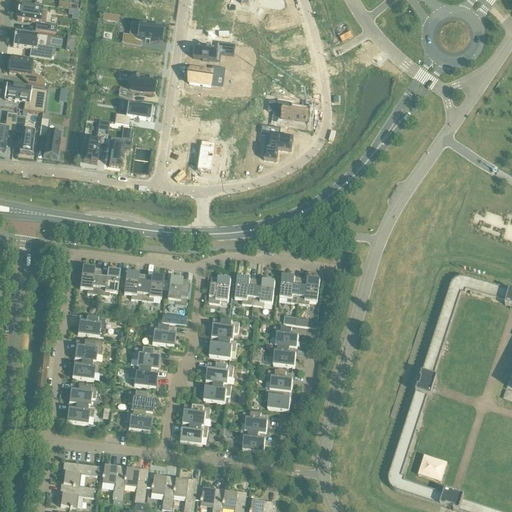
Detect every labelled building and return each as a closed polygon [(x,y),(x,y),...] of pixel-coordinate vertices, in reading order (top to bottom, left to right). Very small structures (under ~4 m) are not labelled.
[(251,0),(252,0),(253,0),(261,0),(260,8),(273,10),(274,10),(275,10),(276,9),(279,9),(281,9),(282,9),(283,9),(284,8),(284,7),(285,6),(284,6),(284,5),(283,0),(282,0),(251,0)] [(17,17),(16,22),(23,23),(27,23),(31,24),(32,24),(36,25),(35,32),(56,35),(57,27),(45,25),(47,12),(42,11),(21,8),(18,8),(18,12),(17,12),(17,17)] [(78,22),(79,12),(69,11),(68,16),(71,17),(71,21),(78,22)] [(198,24),(197,37),(197,36),(210,38),(220,40),(226,40),(228,33),(237,34),(239,23),(219,20),(219,21),(218,27),(199,24),(198,24)] [(123,41),(122,45),(140,48),(141,40),(145,40),(144,41),(145,41),(145,40),(149,41),(149,42),(150,42),(150,41),(161,43),(163,29),(138,25),(131,24),(131,27),(129,37),(128,37),(123,37),(123,41)] [(14,34),(12,48),(31,51),(29,58),(51,62),(52,50),(37,47),(38,38),(14,34)] [(73,53),(75,39),(67,38),(65,52),(73,53)] [(209,63),(209,62),(220,64),(221,56),(234,58),(235,47),(218,44),(217,51),(195,48),(193,60),(202,61),(202,62),(209,63)] [(125,69),(124,72),(136,74),(137,67),(157,69),(159,56),(137,52),(136,52),(131,51),(130,58),(129,65),(125,64),(125,69)] [(11,61),(9,75),(16,76),(23,75),(22,77),(28,77),(27,84),(27,85),(43,87),(44,81),(43,81),(33,75),(33,72),(34,65),(34,64),(24,63),(25,64),(24,65),(20,63),(19,62),(11,61)] [(191,72),(189,86),(210,89),(216,89),(218,77),(225,78),(226,71),(212,69),(211,75),(191,72)] [(272,84),(270,94),(278,95),(280,96),(288,97),(289,97),(290,93),(301,95),(302,87),(302,82),(292,81),(282,79),(281,79),(282,73),(285,73),(282,72),(274,71),(272,84)] [(131,79),(129,91),(120,90),(118,98),(132,100),(133,93),(153,95),(155,82),(131,79)] [(7,87),(5,101),(24,104),(23,112),(43,115),(46,93),(7,87)] [(188,97),(186,111),(196,113),(199,117),(204,114),(206,114),(209,118),(217,111),(214,107),(219,103),(220,98),(208,96),(207,100),(188,97)] [(116,116),(115,124),(128,126),(130,118),(149,121),(151,108),(136,106),(136,103),(128,102),(126,117),(116,116)] [(270,102),(268,113),(275,114),(274,122),(288,124),(288,125),(290,125),(298,126),(299,128),(305,129),(306,127),(308,127),(310,118),(309,118),(309,115),(290,112),(291,106),(292,106),(277,103),(270,102)] [(0,151),(5,152),(8,133),(15,134),(17,118),(18,116),(7,114),(5,126),(0,125),(0,151)] [(17,118),(15,134),(22,135),(19,154),(31,156),(34,134),(34,131),(25,130),(25,129),(24,129),(26,119),(17,118)] [(46,139),(43,158),(57,160),(61,132),(47,130),(49,121),(48,121),(41,120),(39,138),(46,139)] [(83,154),(82,162),(83,162),(83,164),(89,165),(97,166),(97,160),(98,157),(98,153),(99,153),(99,152),(98,152),(99,146),(106,147),(110,124),(99,123),(96,142),(86,140),(84,154),(83,154)] [(262,128),(261,135),(267,136),(265,151),(264,162),(277,164),(277,162),(278,157),(279,152),(291,154),(292,154),(292,150),(293,147),(294,141),(294,140),(280,138),(281,130),(262,128)] [(111,150),(108,167),(120,169),(123,149),(130,150),(133,133),(133,131),(122,130),(121,141),(110,140),(109,150),(111,150)] [(133,133),(130,150),(137,151),(134,171),(146,173),(150,143),(138,142),(139,134),(133,133)] [(229,150),(227,168),(240,170),(243,150),(249,151),(251,141),(243,140),(243,144),(230,142),(230,144),(229,150)] [(200,174),(206,175),(208,175),(211,176),(213,166),(214,161),(214,156),(221,157),(222,149),(215,148),(216,146),(202,144),(198,173),(200,174)] [(511,215),(507,214),(505,219),(508,220),(506,226),(504,225),(505,222),(502,221),(503,217),(486,211),(484,218),(481,217),(481,216),(475,213),(471,223),(477,226),(479,220),(483,221),(482,223),(491,226),(490,229),(481,226),(480,230),(499,237),(500,234),(491,231),(493,226),(501,229),(502,227),(506,229),(503,239),(511,242),(511,225),(510,225),(511,218),(511,215)] [(87,296),(98,297),(101,274),(94,273),(95,271),(82,269),(79,291),(87,292),(87,296)] [(101,274),(98,297),(109,299),(109,295),(117,296),(120,274),(107,273),(107,274),(101,274)] [(131,301),(142,303),(145,279),(138,278),(139,277),(126,275),(123,296),(131,297),(131,301)] [(145,279),(142,303),(153,304),(153,300),(161,301),(164,280),(151,278),(151,280),(145,279)] [(287,304),(298,306),(301,282),(295,281),(295,280),(282,278),(280,299),(288,301),(287,304)] [(511,291),(466,279),(465,279),(463,279),(462,279),(461,279),(460,279),(459,279),(457,280),(456,280),(455,281),(454,282),(453,283),(452,283),(452,284),(451,285),(451,287),(450,288),(420,381),(421,381),(419,389),(417,388),(389,477),(388,478),(388,479),(388,480),(388,482),(388,483),(389,484),(389,485),(389,487),(390,488),(391,489),(392,490),(393,491),(394,491),(395,492),(396,493),(397,493),(407,496),(446,509),(446,507),(450,509),(454,510),(453,511),(455,511),(495,511),(463,502),(464,498),(459,496),(454,495),(451,494),(445,492),(444,496),(438,494),(415,486),(404,483),(405,479),(401,478),(427,398),(431,399),(433,394),(434,390),(435,386),(437,380),(433,379),(461,294),(464,296),(466,292),(506,303),(505,307),(511,308),(511,291)] [(174,307),(186,308),(189,285),(182,284),(182,282),(170,280),(167,302),(175,303),(174,307)] [(231,282),(218,280),(218,282),(212,281),(208,305),(220,306),(220,302),(228,303),(231,282)] [(242,306),(253,308),(256,284),(250,283),(250,281),(237,280),(235,301),(243,302),(242,306)] [(301,282),(298,306),(309,307),(310,303),(317,304),(320,283),(307,281),(307,283),(301,282)] [(256,284),(253,308),(264,309),(265,305),(272,306),(275,285),(263,283),(262,285),(256,284)] [(162,325),(186,328),(187,319),(163,315),(162,325)] [(81,318),(81,324),(79,324),(77,337),(99,339),(103,340),(104,332),(105,321),(81,318)] [(285,318),(284,326),(307,329),(308,321),(285,318)] [(212,340),(213,340),(233,343),(233,342),(234,335),(238,336),(239,324),(216,321),(215,328),(213,328),(212,340)] [(175,336),(173,336),(174,329),(150,326),(149,338),(153,338),(152,346),(173,349),(175,336)] [(276,340),(276,347),(275,348),(295,350),(295,351),(297,351),(299,338),(297,338),(298,332),(274,329),(272,340),(276,340)] [(213,340),(213,346),(211,346),(209,359),(231,361),(232,354),(236,354),(237,343),(233,342),(233,343),(213,340)] [(74,361),(76,362),(76,361),(96,364),(97,356),(100,357),(102,346),(78,342),(77,349),(76,349),(74,361)] [(275,348),(276,347),(272,347),(270,358),(274,359),(273,367),(295,369),(296,357),(294,357),(295,351),(295,350),(275,348)] [(137,362),(136,369),(156,371),(156,372),(157,372),(159,359),(157,359),(158,353),(134,350),(133,361),(137,362)] [(76,361),(76,362),(75,368),(73,367),(72,380),(93,383),(94,375),(98,375),(100,364),(96,364),(76,361)] [(206,384),(208,384),(228,387),(228,386),(228,379),(232,380),(234,368),(210,365),(209,372),(208,372),(206,384)] [(136,369),(132,368),(131,380),(135,380),(134,388),(155,391),(157,378),(155,378),(156,372),(156,371),(136,369)] [(271,384),(270,392),(290,394),(290,395),(291,395),(293,382),(291,382),(292,376),(268,373),(267,384),(271,384)] [(208,384),(207,390),(205,390),(204,403),(225,406),(226,398),(230,398),(232,387),(228,386),(228,387),(208,384)] [(68,405),(70,406),(70,405),(90,408),(91,400),(95,401),(96,390),(73,387),(72,393),(70,393),(68,405)] [(270,392),(266,391),(265,402),(269,403),(268,411),(289,413),(291,401),(289,401),(290,395),(290,394),(270,392)] [(131,405),(130,413),(150,415),(150,416),(152,416),(153,403),(152,403),(153,397),(129,394),(127,405),(131,405)] [(70,405),(70,406),(70,412),(68,411),(66,424),(88,427),(89,419),(93,419),(94,408),(90,408),(70,405)] [(183,426),(185,426),(204,429),(204,428),(205,421),(209,421),(211,410),(187,407),(186,414),(184,413),(183,426)] [(130,413),(127,412),(125,423),(129,424),(128,432),(149,435),(151,422),(149,422),(150,416),(150,415),(130,413)] [(246,426),(245,433),(245,434),(264,436),(266,437),(268,424),(266,424),(267,417),(243,414),(242,425),(246,426)] [(204,429),(185,426),(184,432),(182,432),(180,445),(202,447),(203,439),(207,440),(208,429),(204,428),(204,429)] [(245,434),(245,433),(241,433),(239,444),(243,444),(242,452),(264,455),(265,442),(264,442),(264,436),(245,434)] [(447,466),(424,458),(418,478),(441,485),(447,466)] [(65,471),(63,486),(79,488),(80,477),(96,479),(97,468),(63,464),(62,471),(65,471)] [(122,509),(124,487),(126,471),(127,469),(120,468),(120,470),(104,468),(103,478),(102,478),(102,480),(103,480),(102,484),(114,486),(112,501),(113,501),(112,507),(122,509)] [(124,487),(136,488),(134,504),(135,504),(134,511),(135,511),(145,511),(146,505),(144,505),(148,471),(142,470),(142,473),(126,471),(124,487)] [(169,481),(153,479),(152,488),(151,488),(151,490),(152,490),(151,495),(163,496),(161,511),(164,511),(171,511),(173,498),(175,482),(176,479),(169,478),(169,481)] [(175,482),(173,498),(185,499),(183,511),(193,511),(198,482),(191,481),(191,484),(175,482)] [(63,486),(61,486),(60,492),(62,493),(60,509),(76,511),(78,498),(93,500),(94,490),(79,488),(63,486)] [(221,511),(222,510),(224,496),(224,494),(225,492),(218,491),(218,493),(214,493),(202,491),(201,496),(201,497),(201,501),(200,501),(200,503),(200,507),(212,509),(211,511),(221,511)] [(224,496),(222,510),(234,511),(233,511),(244,511),(246,495),(240,494),(240,496),(224,494),(224,496)] [(272,511),(273,504),(267,503),(267,506),(251,504),(249,511),(272,511)]
